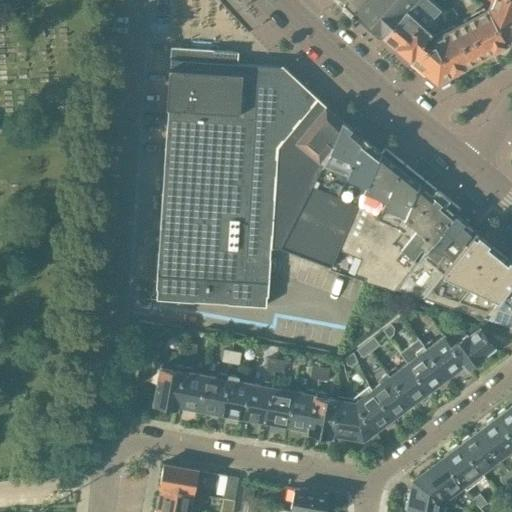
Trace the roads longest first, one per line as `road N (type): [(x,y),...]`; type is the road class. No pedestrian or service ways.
road 1 (residential): [(373,480),(150,435),(112,450)]
road 2 (residential): [(469,164),(278,0)]
road 3 (residential): [(511,376),(373,480)]
